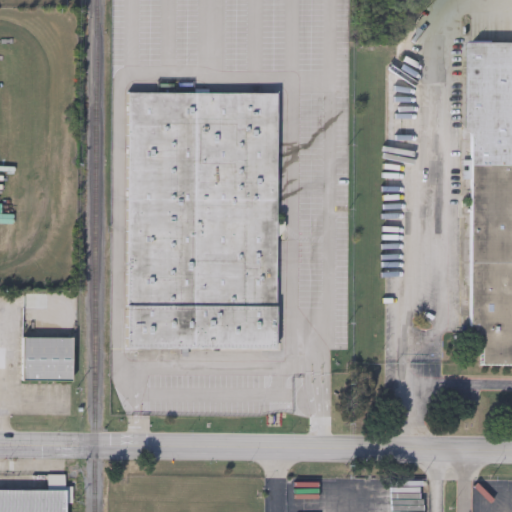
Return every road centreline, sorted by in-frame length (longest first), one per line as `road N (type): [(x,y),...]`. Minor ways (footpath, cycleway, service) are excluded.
road 1 (secondary): [(511,450),(135,446)]
road 2 (secondary): [(135,446),(0,445)]
